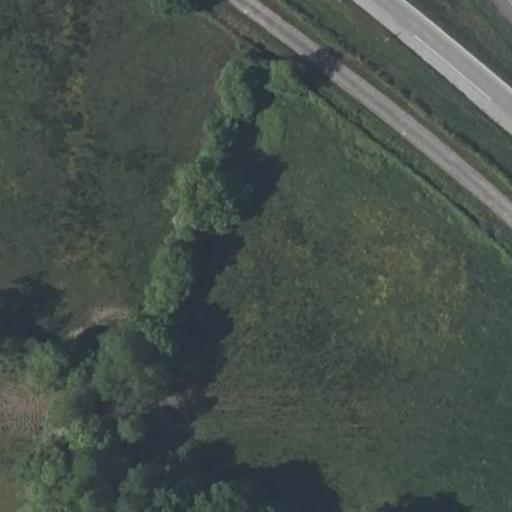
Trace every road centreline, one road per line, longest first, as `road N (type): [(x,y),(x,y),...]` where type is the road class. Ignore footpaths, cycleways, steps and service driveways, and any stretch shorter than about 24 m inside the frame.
road 1 (unclassified): [(240,0),(387,109),(511,219)]
road 2 (trunk): [(387,0),(511,103)]
